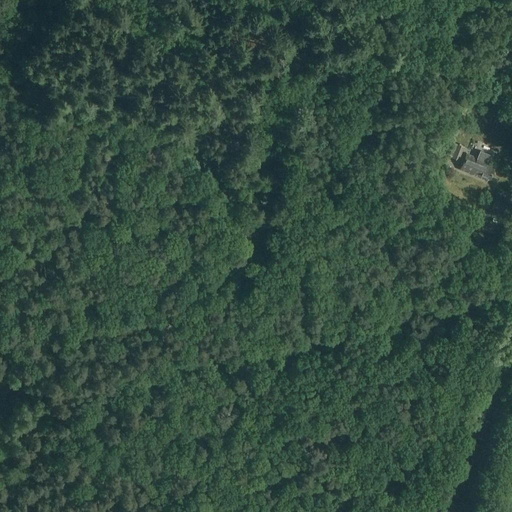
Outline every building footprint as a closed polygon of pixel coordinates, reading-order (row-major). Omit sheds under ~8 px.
[(445,131),(455,136),(463,120),(453,115),(445,131)] [(447,155),(458,160),(464,147),(453,142),(447,155)] [(479,177),(480,176),(480,175),(490,179),(495,165),(487,162),(489,154),(480,150),(477,158),(466,154),(460,170),(479,177)] [(260,210),(260,221),(276,220),(276,210),(260,210)] [(481,229),(497,233),(499,224),(484,220),(483,220),(483,221),(481,229)]
